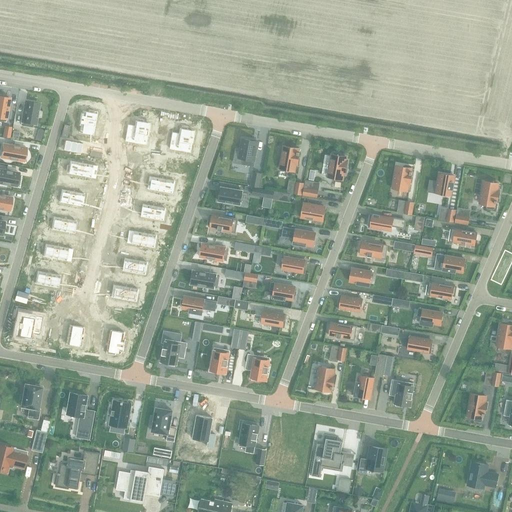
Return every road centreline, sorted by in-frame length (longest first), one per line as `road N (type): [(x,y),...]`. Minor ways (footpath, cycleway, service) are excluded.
road 1 (residential): [(279,402),(373,142)]
road 2 (residential): [(134,376),(221,115)]
road 3 (residential): [(0,319),(65,88)]
road 4 (residential): [(221,115),(65,88)]
road 5 (residential): [(373,142),(221,115)]
road 6 (residential): [(279,402),(134,376)]
road 7 (residential): [(419,427),(279,402)]
road 8 (residential): [(419,427),(474,298)]
road 9 (residential): [(511,166),(373,142)]
road 10 (residential): [(134,376),(0,352)]
